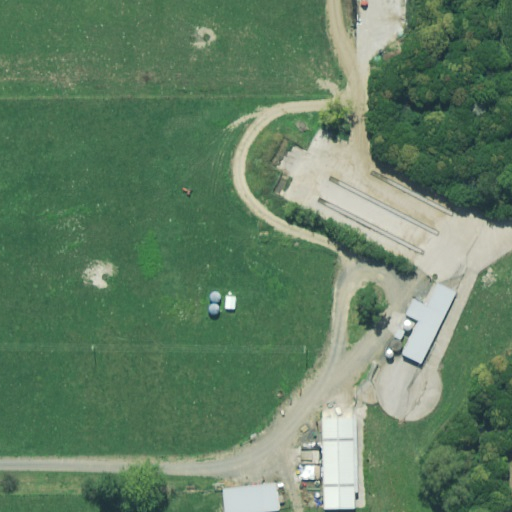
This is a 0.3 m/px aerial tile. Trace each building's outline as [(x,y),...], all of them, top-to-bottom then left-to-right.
[(456,294),(438,285),(428,307),(415,300),(407,316),(418,321),(402,355),(422,364),(456,294)] [(237,297),(227,297),(226,309),(236,310),(237,297)] [(414,324),(405,319),(385,355),(394,360),(414,324)] [(427,369),(423,366),(420,365),(418,364),(413,363),(407,363),(402,364),(397,365),(392,368),(388,371),(385,375),(382,380),(380,385),(379,390),(379,395),(380,400),(382,405),(384,410),(387,414),(391,418),(396,420),(401,422),(406,423),(411,423),(417,423),(422,421),(426,418),(430,415),(434,411),(436,407),(438,402),(439,396),(439,391),(439,386),(437,381),(434,376),(431,372),(427,369)] [(325,486),(321,486),(321,499),(325,498),(326,510),(355,510),(355,493),(358,493),(357,419),(324,419),(325,486)] [(276,511),(280,511),(277,485),(225,490),(227,511),(276,511)]
